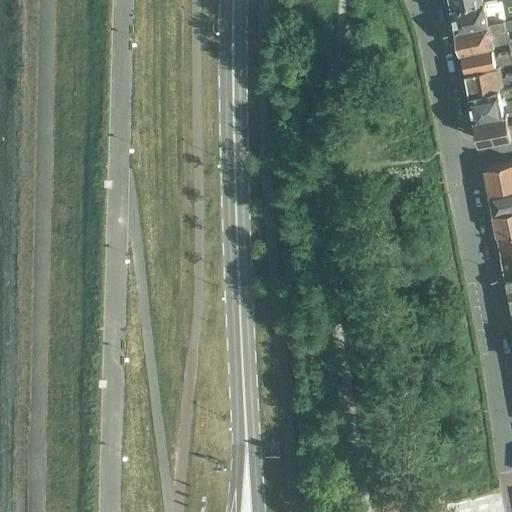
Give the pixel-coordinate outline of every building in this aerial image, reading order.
[(472,0),(452,4),(456,26),(505,17),(501,0),(472,0)] [(511,0),(501,0),(505,17),(505,18),(508,18),(511,16),(511,0)] [(456,26),(461,49),(492,43),(509,39),(505,18),(505,17),(456,26)] [(461,49),(465,71),(500,64),(511,61),(511,53),(511,51),(494,54),(493,47),(492,43),(461,49)] [(465,71),(470,93),(499,87),(511,83),(511,73),(506,74),(506,76),(502,77),(500,64),(465,71)] [(470,93),(474,116),(507,110),(511,108),(511,97),(505,99),(506,102),(502,103),(499,87),(470,93)] [(511,108),(507,110),(474,116),(479,140),(511,134),(511,133),(511,108)] [(511,160),(484,166),(489,191),(511,186),(511,160)] [(511,186),(489,191),(493,212),(511,208),(511,186)] [(511,208),(493,212),(497,233),(511,230),(511,208)] [(511,230),(497,233),(502,254),(511,252),(511,230)] [(511,252),(502,254),(506,277),(511,276),(511,252)]
